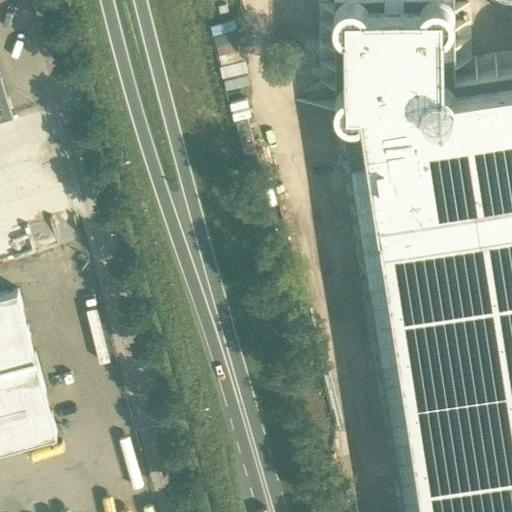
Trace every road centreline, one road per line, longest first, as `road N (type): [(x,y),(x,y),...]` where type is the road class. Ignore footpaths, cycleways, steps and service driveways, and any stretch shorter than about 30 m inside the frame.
road 1 (tertiary): [(179,511),(39,0)]
road 2 (primary): [(110,0),(147,145),(246,418)]
road 3 (primary): [(246,418),(145,0)]
road 4 (unknown): [(257,0),(344,384)]
